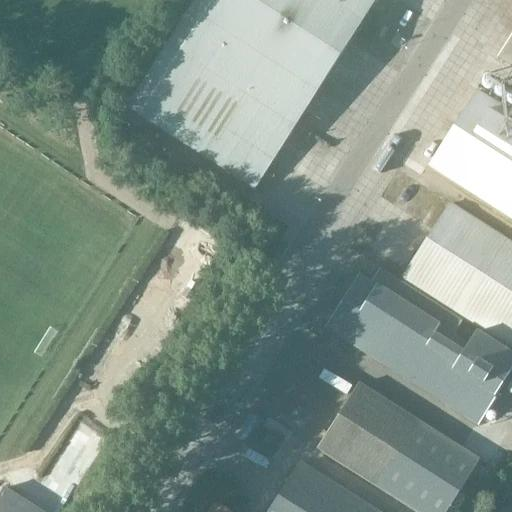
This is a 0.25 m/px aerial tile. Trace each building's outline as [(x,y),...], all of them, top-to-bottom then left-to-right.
[(195,0),(127,107),(254,187),(353,34),(371,45),(381,29),(363,18),(374,0),(195,0)] [(511,33),(496,60),(511,69),(511,33)] [(432,78),(444,94),(464,80),(452,63),(432,78)] [(511,116),(508,114),(475,93),(428,167),(511,220),(511,116)] [(511,242),(449,202),(400,279),(511,350),(511,242)] [(511,401),(511,399),(511,375),(484,358),(493,344),(474,332),(465,345),(451,336),(459,323),(378,270),(369,284),(357,276),(324,329),(476,426),(497,392),(511,401)] [(411,511),(446,511),(478,462),(357,384),(315,449),(411,511)] [(261,448),(273,455),(283,439),(271,431),(261,448)] [(370,511),(298,466),(268,511),(370,511)] [(38,511),(3,489),(0,493),(0,511),(38,511)]
